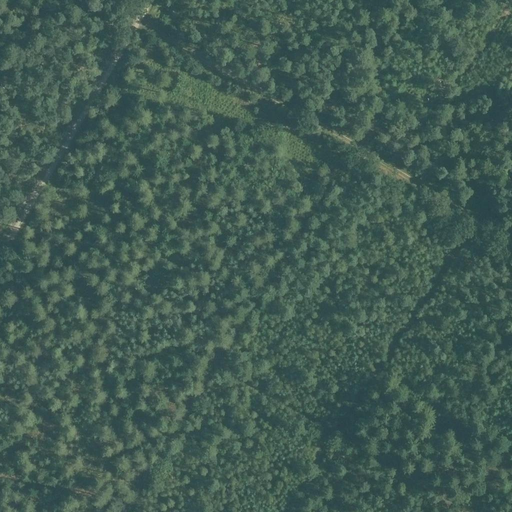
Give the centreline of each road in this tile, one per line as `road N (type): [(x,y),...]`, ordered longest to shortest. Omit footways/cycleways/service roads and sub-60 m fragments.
road 1 (track): [(470,511),(193,351),(159,366),(84,376),(0,424)]
road 2 (track): [(511,238),(137,19)]
road 3 (track): [(214,360),(348,140)]
